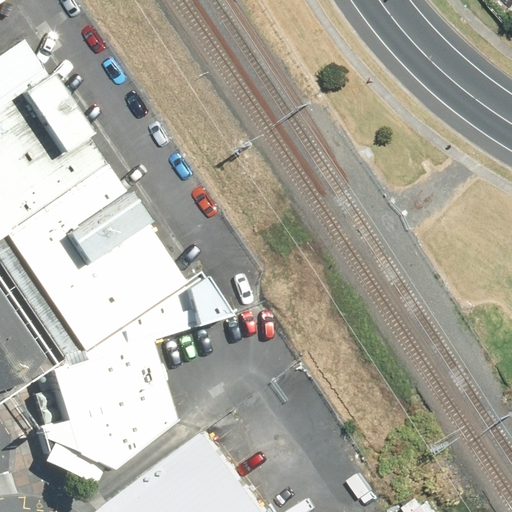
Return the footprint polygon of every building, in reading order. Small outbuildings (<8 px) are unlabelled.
[(0,226),(96,163),(11,36),(0,43),(0,226)] [(96,163),(0,229),(0,283),(53,363),(179,280),(96,163)] [(32,377),(57,456),(94,472),(103,471),(169,425),(145,343),(227,318),(194,269),(179,280),(53,363),(32,377)] [(0,283),(0,396),(32,377),(53,363),(0,283)] [(92,510),(93,511),(268,511),(205,427),(92,510)] [(376,511),(388,503),(363,470),(309,511),(376,511)] [(442,511),(429,497),(413,511),(442,511)]
